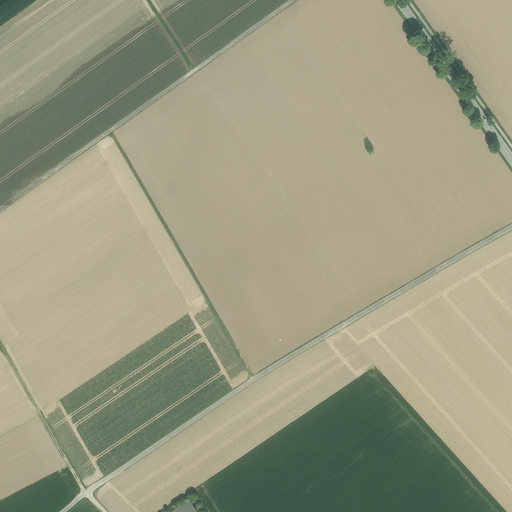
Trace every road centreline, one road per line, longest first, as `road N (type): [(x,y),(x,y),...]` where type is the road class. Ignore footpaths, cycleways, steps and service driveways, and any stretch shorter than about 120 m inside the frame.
road 1 (unclassified): [(511,226),(257,376),(84,493)]
road 2 (unclassified): [(293,0),(0,209)]
road 3 (primary): [(398,0),(511,159)]
road 4 (track): [(0,341),(84,493)]
